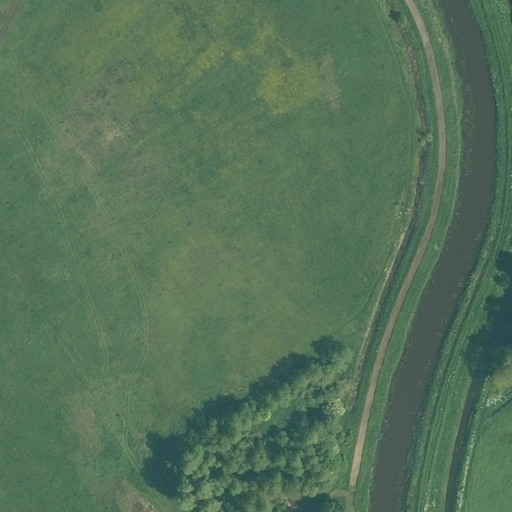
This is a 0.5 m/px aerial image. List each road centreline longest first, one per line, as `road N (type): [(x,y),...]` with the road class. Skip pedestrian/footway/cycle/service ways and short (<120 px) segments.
road 1 (track): [(420,511),(450,376),(494,256),(509,189),(511,120)]
road 2 (track): [(511,325),(456,511)]
